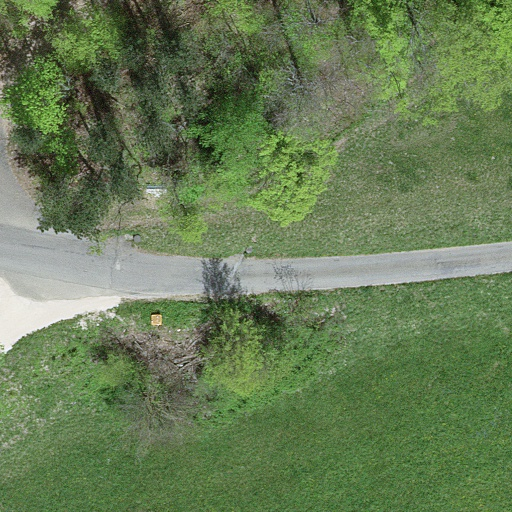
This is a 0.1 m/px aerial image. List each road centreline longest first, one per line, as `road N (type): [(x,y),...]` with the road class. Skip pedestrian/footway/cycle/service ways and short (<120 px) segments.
road 1 (unclassified): [(0,244),(198,276),(511,255)]
road 2 (track): [(0,103),(46,43),(102,0)]
